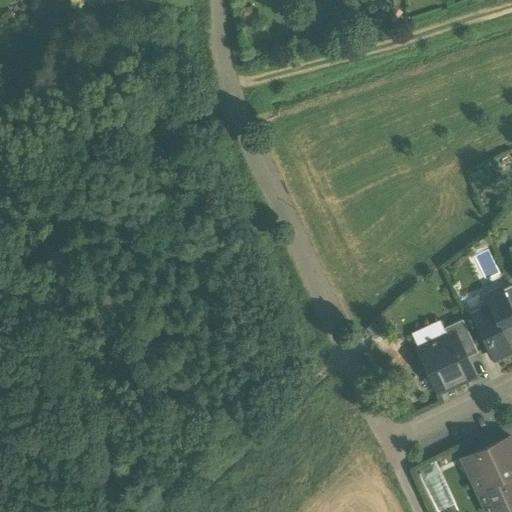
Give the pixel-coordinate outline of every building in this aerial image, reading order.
[(511,285),(501,290),(511,314),(511,285)] [(487,305),(472,312),(494,359),(511,351),(511,344),(510,340),(511,339),(511,314),(501,290),(500,288),(483,296),(487,305)] [(477,353),(462,319),(443,328),(447,336),(453,333),(465,358),(477,353)] [(447,336),(435,342),(434,340),(430,342),(431,343),(419,349),(438,392),(473,376),(465,358),(453,333),(447,336)] [(407,402),(401,387),(391,391),(398,406),(407,402)] [(511,441),(510,436),(473,453),(481,471),(471,476),(483,503),(511,490),(511,441)] [(511,490),(483,503),(487,511),(499,511),(511,506),(511,490)]
